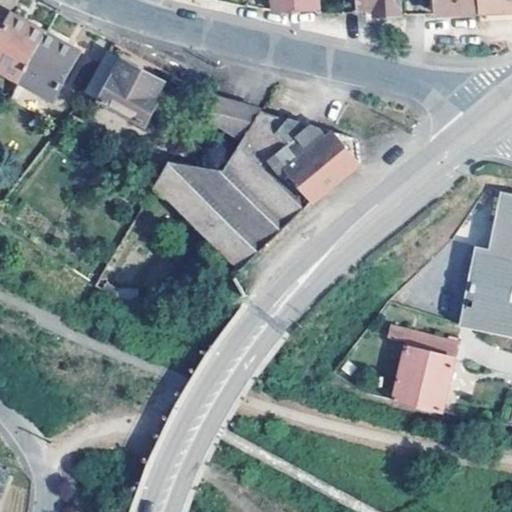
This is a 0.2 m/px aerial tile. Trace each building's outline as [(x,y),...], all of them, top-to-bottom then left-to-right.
[(402,13),(401,0),(360,0),(361,6),(370,6),(377,6),(377,14),(402,13)] [(437,0),(438,11),(482,8),(481,0),(437,0)] [(511,0),(481,0),(482,8),(511,6),(511,0)] [(0,66),(20,78),(48,32),(14,14),(10,20),(0,15),(0,66)] [(48,32),(20,78),(55,98),(80,51),(48,32)] [(103,62),(87,89),(87,90),(146,124),(160,99),(156,97),(164,80),(109,49),(103,62)] [(73,82),(87,89),(103,62),(89,54),(73,82)] [(245,137),(262,108),(221,97),(213,94),(203,111),(245,137)] [(317,124),(262,108),(245,137),(226,169),(170,159),(156,183),(157,185),(216,243),(241,270),(305,208),(360,161),(360,139),(354,134),(338,130),(331,136),(321,125),(317,124)] [(193,126),(191,125),(176,149),(188,156),(203,132),(193,126)] [(511,335),(511,193),(502,191),(492,249),(478,247),(462,326),(511,335)] [(459,338),(392,323),(390,335),(409,339),(395,399),(443,410),(459,338)]
